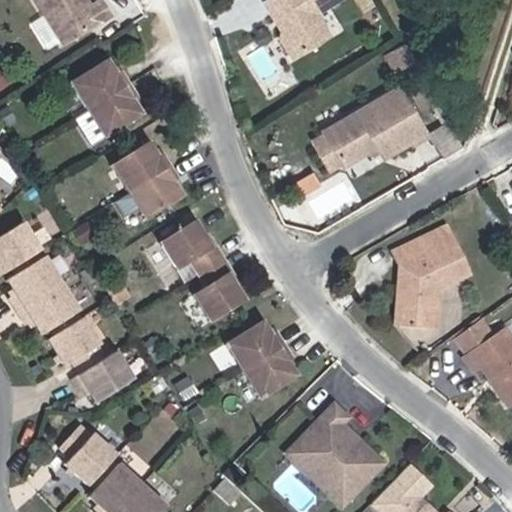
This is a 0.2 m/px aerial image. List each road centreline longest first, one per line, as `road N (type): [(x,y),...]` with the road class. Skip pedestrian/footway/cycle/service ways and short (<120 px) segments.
road 1 (residential): [(290,265),(328,326),(511,479)]
road 2 (residential): [(177,0),(241,172),(290,265)]
road 3 (unclassified): [(511,143),(290,265)]
road 4 (residential): [(0,511),(10,388),(0,372)]
